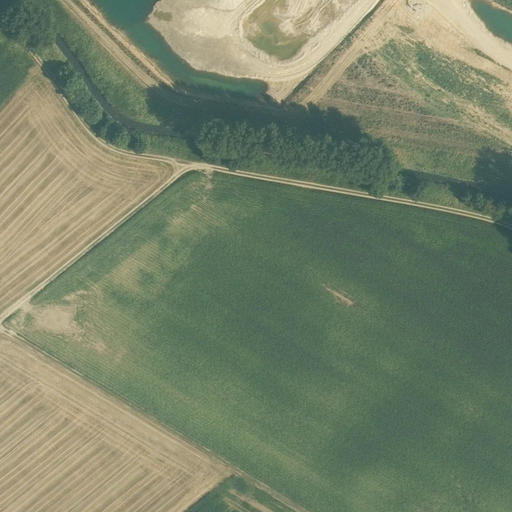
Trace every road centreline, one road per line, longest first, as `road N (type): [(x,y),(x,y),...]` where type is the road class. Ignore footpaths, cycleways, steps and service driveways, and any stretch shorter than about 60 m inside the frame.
road 1 (track): [(300,511),(7,332)]
road 2 (track): [(193,174),(511,231)]
road 3 (track): [(0,21),(115,153),(193,174)]
road 4 (track): [(7,332),(193,174)]
